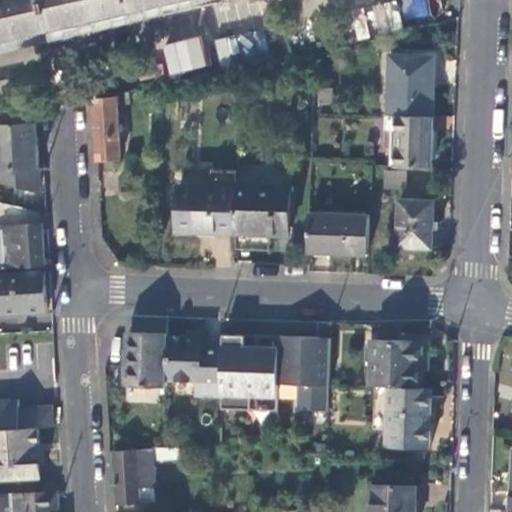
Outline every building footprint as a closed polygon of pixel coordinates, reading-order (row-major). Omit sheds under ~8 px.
[(0,0),(0,52),(226,0),(0,0)] [(390,112),(435,114),(436,87),(437,61),(419,60),(419,54),(393,54),(390,112)] [(0,110),(25,105),(19,76),(0,79),(0,110)] [(218,79),(218,91),(237,91),(237,79),(218,79)] [(320,103),(334,104),(334,89),(320,90),(320,103)] [(95,99),(98,159),(120,157),(117,103),(128,102),(127,93),(116,95),(116,97),(95,99)] [(40,182),(36,103),(25,105),(0,110),(0,182),(31,191),(40,182)] [(434,135),(435,114),(390,112),(387,112),(386,128),(398,129),(397,164),(433,165),(434,135)] [(388,187),(405,188),(406,173),(388,173),(388,187)] [(236,233),(238,184),(180,182),(178,227),(236,233)] [(292,186),(238,184),(236,233),(290,235),(292,186)] [(399,245),(433,247),(434,225),(435,201),(401,200),(399,245)] [(310,211),(308,253),(369,255),(370,214),(310,211)] [(0,231),(0,266),(44,264),(41,222),(2,225),(2,232),(0,231)] [(45,271),(0,273),(0,288),(1,289),(2,299),(3,313),(47,310),(45,271)] [(168,332),(169,319),(134,318),(134,331),(127,331),(125,382),(167,385),(167,378),(168,332)] [(222,393),(223,337),(202,337),(203,328),(187,328),(188,333),(168,332),(167,378),(194,379),(194,393),(222,393)] [(247,335),(224,335),(223,337),(222,393),(222,410),(245,410),(246,395),(279,395),(279,383),(280,335),(257,335),(257,346),(246,346),(247,335)] [(332,337),(280,335),(279,383),(300,383),(299,408),(330,409),(332,337)] [(372,383),(421,384),(422,369),(429,368),(430,342),(422,342),(422,339),(373,339),(372,383)] [(388,446),(431,447),(433,414),(434,387),(391,386),(388,446)] [(0,427),(39,425),(54,424),(53,405),(18,407),(18,398),(0,399),(0,427)] [(0,478),(43,476),(39,425),(0,427),(0,478)] [(329,439),(287,441),(290,454),(328,453),(329,439)] [(186,457),(186,445),(158,447),(159,458),(186,457)] [(153,447),(114,449),(116,479),(118,503),(141,502),(140,488),(155,487),(153,447)] [(373,485),(372,511),(416,511),(417,508),(417,486),(373,485)] [(140,488),(141,502),(156,501),(155,487),(140,488)] [(58,508),(58,490),(0,494),(0,511),(50,511),(50,509),(58,508)]
